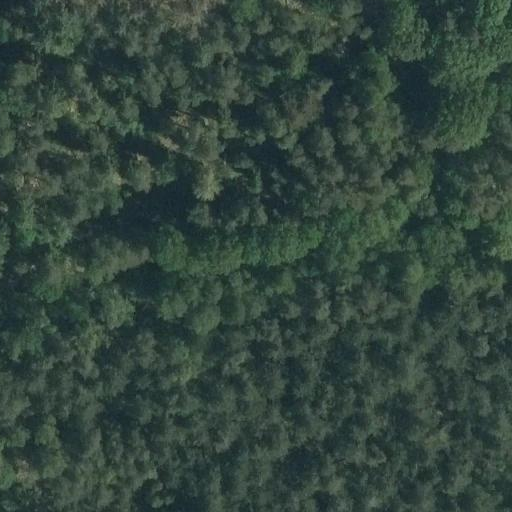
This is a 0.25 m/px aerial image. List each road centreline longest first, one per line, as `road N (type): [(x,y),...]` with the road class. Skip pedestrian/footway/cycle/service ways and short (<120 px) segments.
road 1 (track): [(511,207),(419,213),(0,280)]
road 2 (track): [(372,0),(453,211)]
